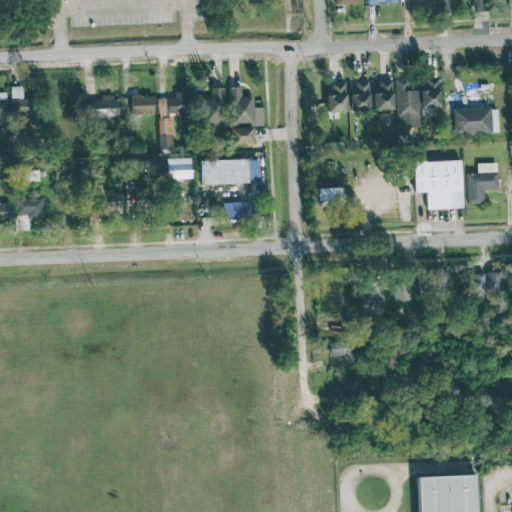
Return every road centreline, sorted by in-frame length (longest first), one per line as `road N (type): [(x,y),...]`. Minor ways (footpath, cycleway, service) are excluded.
road 1 (tertiary): [(0,259),(511,235)]
road 2 (residential): [(0,56),(511,38)]
road 3 (residential): [(290,46),(308,408)]
